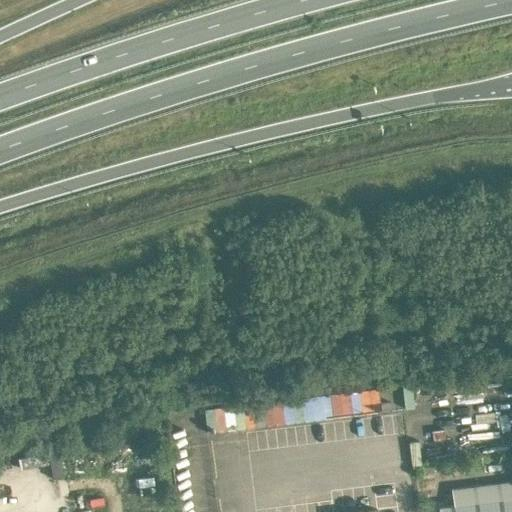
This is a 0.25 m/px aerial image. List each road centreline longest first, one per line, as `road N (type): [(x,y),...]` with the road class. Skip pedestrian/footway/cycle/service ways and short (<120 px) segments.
road 1 (trunk): [(0,152),(345,41),(511,3)]
road 2 (trunk): [(0,206),(298,125),(511,82)]
road 3 (trunk): [(311,0),(0,99)]
road 4 (unknown): [(397,511),(392,475),(376,459),(239,477)]
